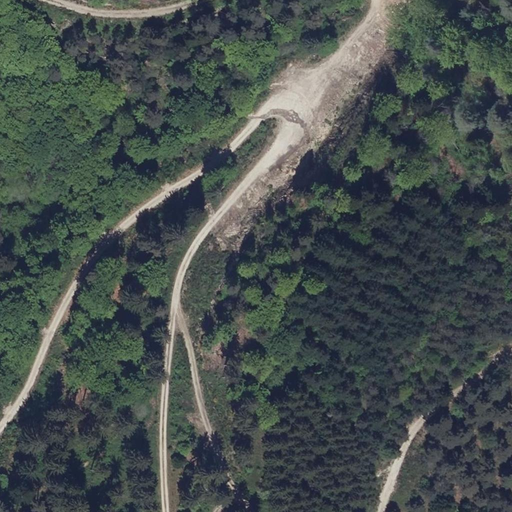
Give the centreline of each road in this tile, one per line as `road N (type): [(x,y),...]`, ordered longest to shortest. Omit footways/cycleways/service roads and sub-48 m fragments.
road 1 (track): [(173,304),(234,486),(255,370),(282,284),(421,0)]
road 2 (track): [(404,0),(261,124),(118,227),(0,432)]
road 3 (track): [(367,0),(351,46),(185,254),(160,462),(165,511)]
road 4 (track): [(511,352),(477,371),(398,452),(381,511)]
road 5 (track): [(40,0),(100,7),(200,0)]
